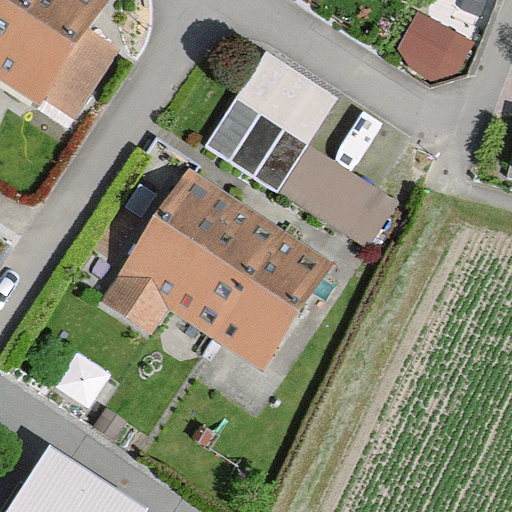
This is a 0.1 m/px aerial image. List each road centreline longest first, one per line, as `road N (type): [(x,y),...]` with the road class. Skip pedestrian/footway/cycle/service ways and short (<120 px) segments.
road 1 (residential): [(196,0),(157,76),(0,314)]
road 2 (residential): [(235,0),(417,97),(460,94),(503,64),(511,38)]
